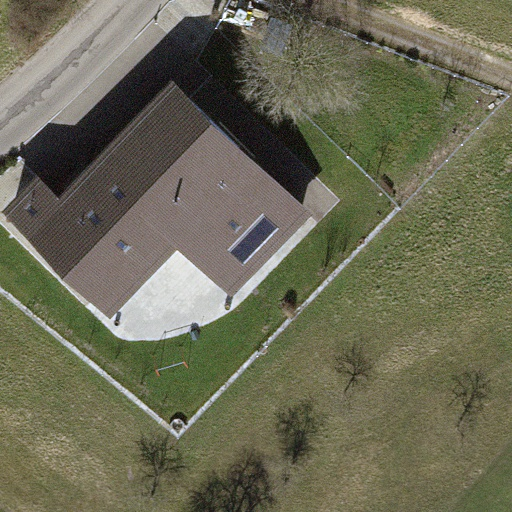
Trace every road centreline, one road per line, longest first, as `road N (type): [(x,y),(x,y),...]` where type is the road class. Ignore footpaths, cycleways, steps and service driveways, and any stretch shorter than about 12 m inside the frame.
road 1 (track): [(310,0),(511,78)]
road 2 (unclassified): [(0,121),(128,0)]
